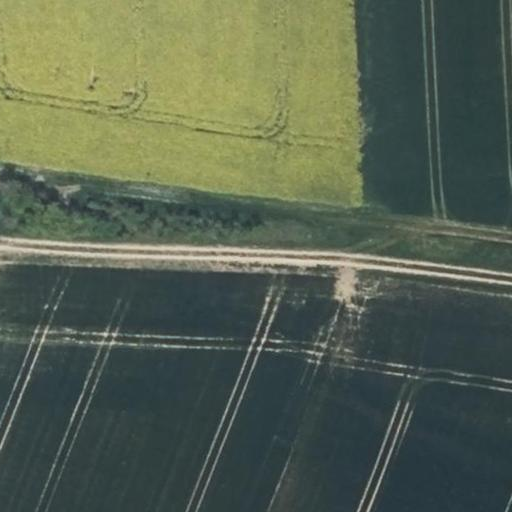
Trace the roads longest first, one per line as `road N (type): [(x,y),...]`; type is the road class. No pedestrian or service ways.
road 1 (track): [(511,236),(0,166)]
road 2 (track): [(511,271),(292,247),(0,237)]
